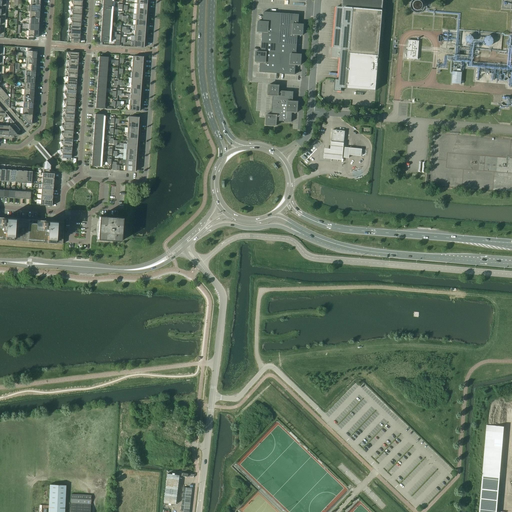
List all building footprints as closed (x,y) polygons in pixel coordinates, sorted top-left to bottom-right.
[(375,91),(383,4),(343,0),(342,7),(336,7),(333,47),(334,48),(333,49),(332,50),(331,56),(332,57),(340,58),(338,79),(335,79),(334,91),(341,91),(342,88),(375,91)] [(422,3),(421,2),(419,1),(418,0),(416,1),(415,1),(414,2),(413,3),(413,5),(413,6),(413,8),(414,9),(416,10),(417,10),(419,10),(420,9),(421,8),(422,6),(422,5),(422,3)] [(81,10),(82,2),(70,1),(73,6),(72,9),(70,9),(81,10)] [(81,18),(81,10),(70,9),(72,14),(72,17),(69,17),(81,18)] [(298,24),(299,14),(264,12),(263,22),(258,21),(257,32),(262,32),(261,52),(256,51),(255,62),(260,62),(259,72),(295,75),(295,65),(300,65),(301,55),(296,54),(297,35),(302,35),(303,25),(298,24)] [(80,26),(81,18),(69,17),(69,18),(71,22),(71,25),(69,25),(80,26)] [(80,34),(80,26),(69,25),(69,26),(71,30),(71,33),(68,33),(80,34)] [(37,38),(38,31),(28,30),(28,40),(33,40),(33,37),(37,38)] [(79,43),(80,34),(68,33),(68,34),(70,39),(70,42),(79,43)] [(470,43),(471,42),(472,41),(473,40),(473,39),(473,38),(473,37),(472,36),(471,35),(470,35),(468,35),(467,35),(466,36),(465,38),(465,39),(466,40),(466,42),(467,42),(469,43),(470,43)] [(489,46),(491,45),(492,44),(493,43),(493,41),(493,39),(493,38),(491,36),(490,35),(488,35),(486,35),(485,36),(483,38),(483,39),(483,41),(483,43),(484,44),(486,45),(488,46),(489,46)] [(406,58),(417,59),(419,41),(408,40),(406,58)] [(33,49),(33,48),(27,48),(26,58),(36,58),(36,52),(32,51),(32,49),(33,49)] [(66,60),(78,61),(78,53),(67,52),(69,57),(69,60),(66,60)] [(77,69),(78,61),(66,60),(66,61),(68,65),(68,68),(66,68),(77,69)] [(77,77),(77,69),(66,68),(66,69),(68,74),(68,76),(65,76),(77,77)] [(462,72),(452,71),(451,83),(461,84),(462,72)] [(76,85),(77,77),(65,76),(65,77),(67,82),(67,85),(64,84),(64,85),(76,85)] [(76,94),(76,85),(64,85),(67,90),(66,93),(64,92),(64,93),(76,94)] [(297,112),(298,102),(293,101),(293,91),(278,90),(279,85),(268,85),(268,95),(273,96),(271,115),(266,115),(266,125),(276,126),(276,121),(291,122),(292,112),(297,112)] [(10,98),(0,87),(0,97),(9,108),(10,98)] [(75,102),(76,94),(64,93),(66,98),(66,101),(63,100),(63,101),(75,102)] [(74,110),(75,102),(63,101),(65,106),(65,109),(63,109),(74,110)] [(74,118),(74,110),(63,109),(65,114),(65,117),(62,117),(74,118)] [(31,125),(32,115),(22,114),(24,117),(20,121),(25,126),(29,122),(31,125)] [(73,126),(74,118),(62,117),(64,122),(64,125),(62,125),(73,126)] [(20,130),(14,123),(14,124),(10,127),(9,125),(9,126),(8,136),(18,136),(16,134),(20,130)] [(73,134),(73,126),(62,125),(64,130),(64,133),(61,133),(73,134)] [(344,143),(345,131),(332,130),(331,142),(344,143)] [(72,142),(73,134),(61,133),(61,134),(63,138),(63,141),(60,141),(72,142)] [(71,150),(72,142),(60,141),(60,142),(63,147),(62,149),(60,149),(71,150)] [(343,143),(331,142),(330,149),(324,149),(323,159),(341,160),(343,143)] [(361,156),(362,149),(345,147),(344,157),(349,158),(349,155),(361,156)] [(71,159),(71,150),(60,149),(60,150),(62,155),(62,158),(71,159)] [(121,242),(122,218),(99,216),(97,240),(121,242)] [(64,224),(64,222),(0,217),(0,239),(62,244),(62,243),(64,224)] [(495,511),(503,424),(486,424),(479,511),(495,511)] [(164,503),(176,504),(180,475),(168,474),(164,503)] [(64,511),(66,485),(50,485),(48,511),(64,511)] [(183,487),(180,511),(189,511),(192,488),(186,488),(183,487)] [(90,511),(91,495),(71,494),(69,511),(90,511)]
